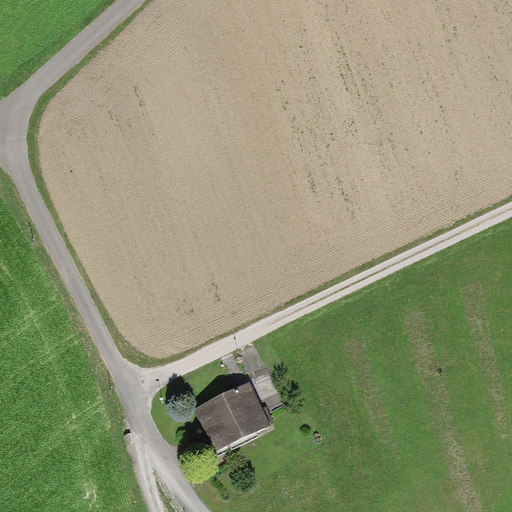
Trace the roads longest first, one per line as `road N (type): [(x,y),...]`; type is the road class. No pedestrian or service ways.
road 1 (unclassified): [(197,511),(145,426),(0,132)]
road 2 (track): [(129,392),(511,207)]
road 3 (track): [(0,132),(32,89),(128,0)]
